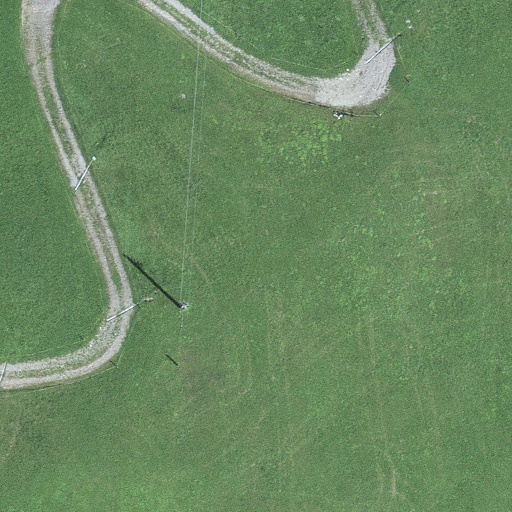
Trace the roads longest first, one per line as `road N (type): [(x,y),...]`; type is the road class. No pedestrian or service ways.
road 1 (track): [(46,0),(49,101),(114,270),(121,320),(99,358),(70,371),(0,379)]
road 2 (track): [(362,0),(380,52),(374,72),(339,91),(278,81),(149,0)]
